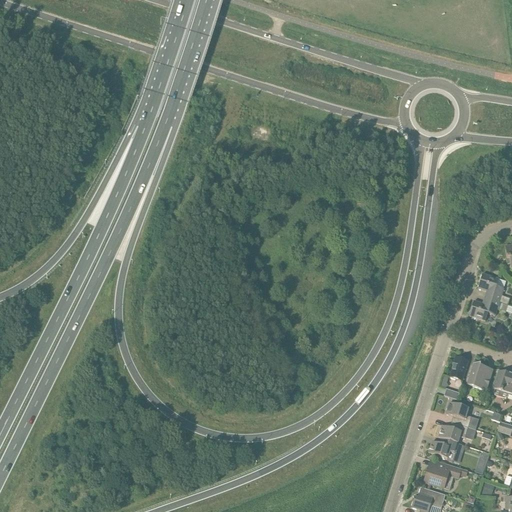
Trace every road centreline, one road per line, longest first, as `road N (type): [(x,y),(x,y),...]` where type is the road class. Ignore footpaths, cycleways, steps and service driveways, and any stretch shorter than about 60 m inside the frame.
road 1 (trunk): [(420,141),(395,307),(369,360),(318,414),(246,439),(210,434),(168,413),(134,375),(121,339),(118,291),(164,126)]
road 2 (trunk): [(153,511),(291,457),(363,398),(405,322),(439,143)]
road 3 (tertiary): [(0,2),(365,117),(404,122)]
road 4 (trunk): [(0,476),(164,126)]
road 5 (trunk): [(143,128),(0,433)]
road 6 (tertiary): [(424,84),(157,0)]
road 7 (trunk): [(143,128),(70,241),(0,302)]
road 8 (residential): [(389,511),(443,340)]
road 9 (residential): [(511,227),(485,232),(473,246),(443,340)]
road 10 (trunk): [(188,0),(143,128)]
road 11 (trunk): [(164,126),(208,0)]
